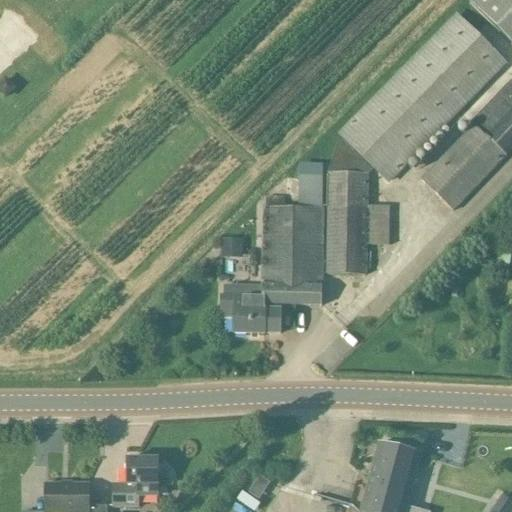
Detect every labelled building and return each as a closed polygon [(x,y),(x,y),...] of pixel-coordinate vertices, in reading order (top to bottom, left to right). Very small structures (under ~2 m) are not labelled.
[(511,0),(473,0),(469,4),(511,46),(511,0)] [(389,183),(504,65),(456,18),(340,135),(341,136),(329,174),(327,276),(366,276),(367,175),(374,168),(389,183)] [(511,81),(472,124),(474,126),(421,181),(454,212),(511,152),(511,81)] [(262,299),(261,307),(284,307),(322,308),(323,210),(285,209),(285,199),(283,197),(268,197),(266,199),(266,209),(263,209),(262,299)] [(222,241),(222,259),(242,259),(242,241),(222,241)] [(261,307),(262,299),(223,298),(222,322),(223,322),(223,320),(235,320),(235,336),(264,337),(264,335),(280,336),(281,313),(284,307),(261,307)] [(378,444),(359,511),(406,511),(422,456),(378,444)] [(158,496),(158,487),(158,461),(128,461),(128,486),(114,486),(114,509),(139,509),(139,496),(158,496)] [(107,511),(108,508),(90,508),(90,486),(45,486),(45,511),(107,511)] [(511,504),(500,497),(490,511),(510,511),(511,510),(511,504)]
